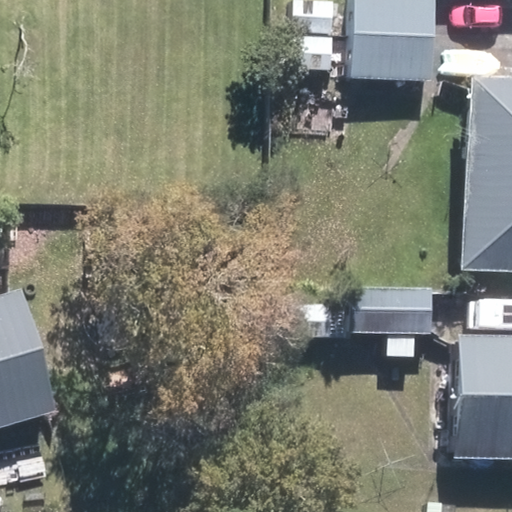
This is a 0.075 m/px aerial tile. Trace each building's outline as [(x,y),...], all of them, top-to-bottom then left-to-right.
[(284,33),(324,35),(326,3),(284,0),(284,33)] [(342,0),(341,34),(424,37),(425,0),(342,0)] [(324,35),(284,33),(283,68),(324,71),(324,35)] [(424,81),(424,37),(341,34),(340,78),(424,81)] [(511,80),(455,79),(451,270),(511,270),(511,80)] [(422,290),(339,288),(338,333),(422,334),(422,290)] [(0,424),(44,411),(8,289),(0,291),(0,424)] [(322,303),(282,304),(282,336),(323,336),(322,303)] [(511,337),(444,336),(442,459),(511,459),(511,337)] [(130,354),(75,370),(89,418),(144,403),(130,354)]
